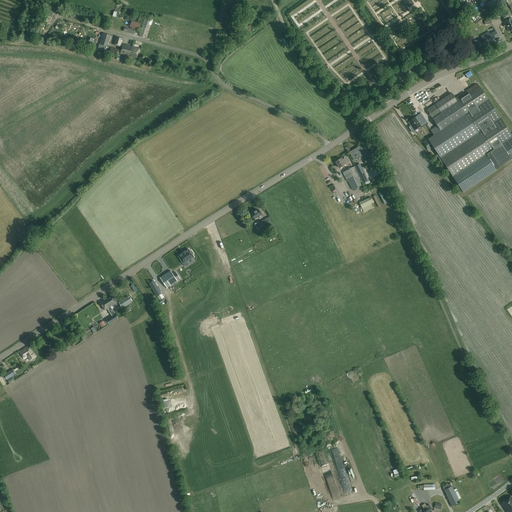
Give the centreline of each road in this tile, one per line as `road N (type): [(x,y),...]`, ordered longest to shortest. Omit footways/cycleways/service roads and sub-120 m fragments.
road 1 (tertiary): [(0,358),(330,146)]
road 2 (unclassified): [(330,146),(303,123),(224,86),(203,57),(143,40)]
road 3 (tertiary): [(330,146),(426,81),(511,46)]
